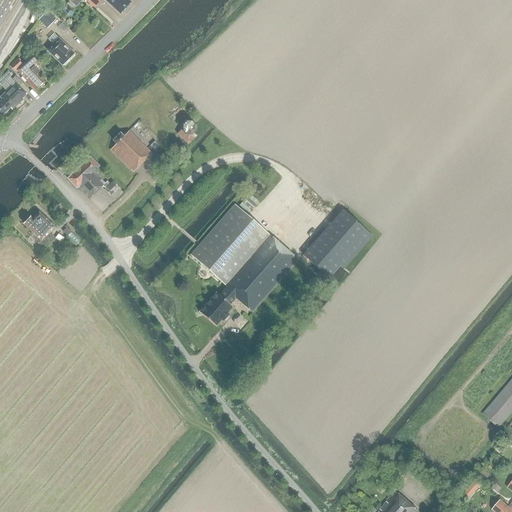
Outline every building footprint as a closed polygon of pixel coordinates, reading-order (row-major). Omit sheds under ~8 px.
[(85,0),(93,7),(100,0),(103,0),(120,15),(131,3),(127,0),(85,0)] [(46,28),(55,20),(46,11),(38,20),(46,28)] [(32,35),(24,44),(30,50),(38,41),(32,35)] [(46,50),(62,66),(73,54),(58,39),(46,50)] [(15,72),(16,71),(22,76),(21,77),(34,90),(43,82),(36,74),(38,72),(33,66),(37,63),(31,57),(22,65),(16,59),(9,66),(15,72)] [(0,76),(0,84),(11,75),(7,71),(0,76)] [(9,107),(11,110),(23,99),(22,98),(26,94),(18,87),(22,83),(15,76),(11,79),(14,83),(0,97),(2,100),(0,101),(0,115),(1,116),(9,107)] [(176,134),(176,135),(186,144),(187,145),(195,137),(193,134),(195,132),(195,125),(195,124),(198,121),(185,109),(174,120),(180,126),(180,130),(176,134)] [(110,151),(133,172),(152,153),(129,131),(123,137),(120,134),(114,141),(117,144),(110,151)] [(154,141),(149,146),(154,151),(159,146),(154,141)] [(107,181),(105,183),(98,176),(99,174),(96,170),(99,167),(90,157),(67,179),(77,189),(79,187),(90,198),(103,186),(105,189),(110,195),(118,188),(113,182),(110,184),(107,181)] [(241,202),(251,211),(255,205),(246,197),(241,202)] [(297,261),(270,237),(234,205),(190,256),(226,287),(224,289),(235,299),(251,313),(297,261)] [(316,240),(304,253),(329,277),(339,266),(342,269),(371,237),(342,211),(316,240)] [(22,224),(40,241),(37,244),(42,249),(54,237),(49,232),(53,228),(38,213),(32,220),(29,217),(22,224)] [(235,299),(224,289),(219,296),(215,293),(199,312),(215,327),(221,320),(223,321),(228,315),(226,314),(231,308),(229,305),(235,299)] [(511,412),(511,378),(482,414),(498,428),(511,412)] [(476,481),(471,486),(475,490),(480,485),(476,481)] [(416,511),(418,510),(395,491),(378,511),(416,511)] [(511,511),(511,508),(509,506),(500,499),(492,509),(495,511),(511,511)]
